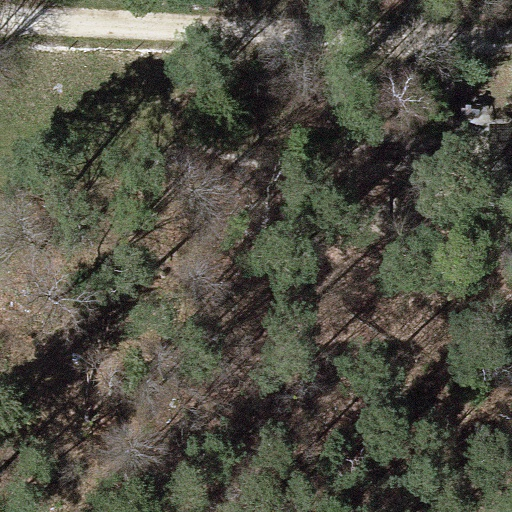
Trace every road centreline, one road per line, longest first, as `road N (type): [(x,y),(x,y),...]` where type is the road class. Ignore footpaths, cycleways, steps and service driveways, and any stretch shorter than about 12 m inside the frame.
road 1 (track): [(0,17),(511,42)]
road 2 (track): [(511,120),(383,150)]
